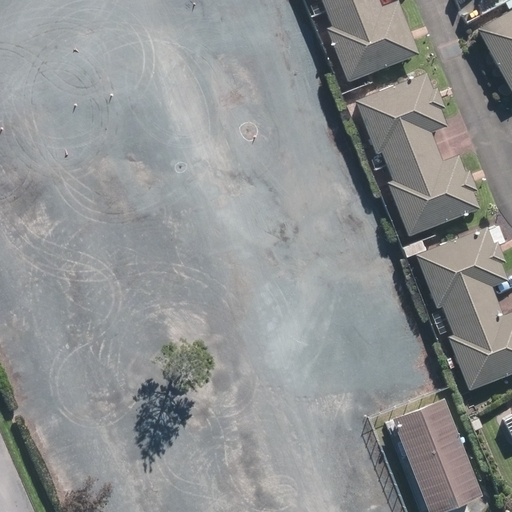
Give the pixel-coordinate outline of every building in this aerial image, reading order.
[(317,0),(327,26),(322,27),(343,80),(413,53),(392,0),(377,6),(374,0),(317,0)] [(511,6),(473,28),(510,94),(511,93),(511,6)] [(388,179),(384,181),(404,233),(475,206),(454,153),(439,159),(427,131),(445,124),(424,71),(352,98),(373,152),(378,150),(388,179)] [(448,333),(443,335),(464,388),(511,369),(511,308),(498,314),(487,286),(504,279),(483,225),(411,252),(432,306),(437,305),(448,333)] [(433,382),(390,400),(428,494),(471,476),(433,382)]
